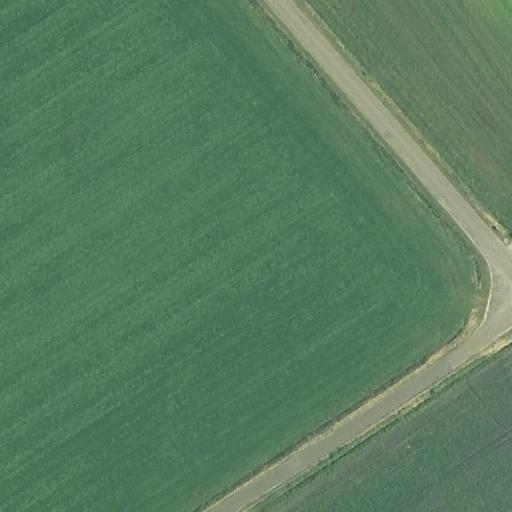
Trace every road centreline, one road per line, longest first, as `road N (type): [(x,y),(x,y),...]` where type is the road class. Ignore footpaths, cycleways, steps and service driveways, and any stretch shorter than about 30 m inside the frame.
road 1 (unclassified): [(207,511),(511,305)]
road 2 (unclassified): [(511,272),(271,0)]
